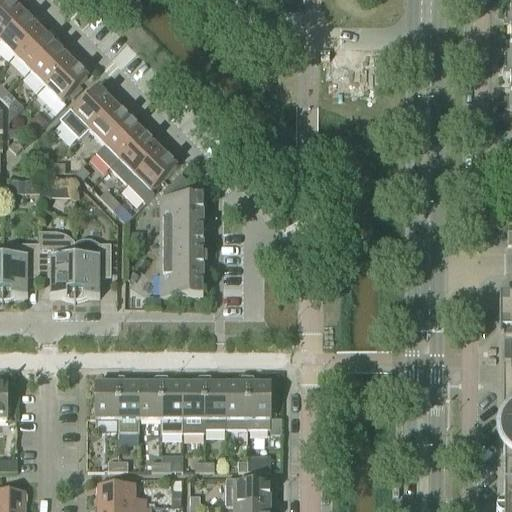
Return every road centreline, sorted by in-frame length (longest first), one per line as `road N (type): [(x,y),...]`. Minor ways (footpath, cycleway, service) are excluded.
road 1 (residential): [(310,511),(309,269),(246,206)]
road 2 (residential): [(246,206),(36,0)]
road 3 (residential): [(471,266),(481,0)]
road 4 (residential): [(468,511),(471,266)]
road 5 (tertiary): [(436,511),(435,266)]
road 6 (tertiary): [(413,267),(409,511)]
road 7 (tertiary): [(414,42),(413,267)]
road 8 (tertiary): [(435,266),(438,43)]
road 9 (residential): [(48,511),(45,326)]
